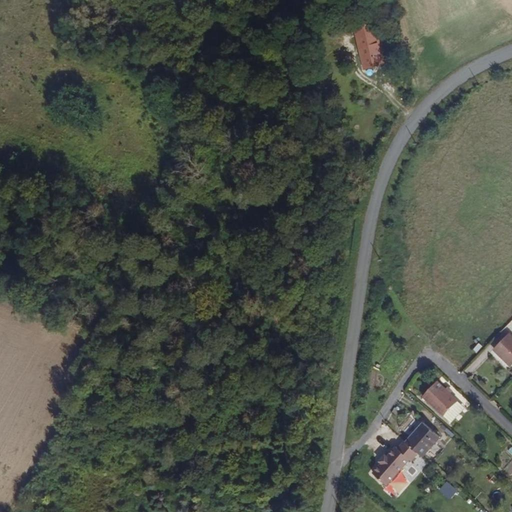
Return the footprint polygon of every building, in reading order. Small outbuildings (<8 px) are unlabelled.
[(382,61),(373,20),(352,24),(360,65),(382,61)] [(496,363),(511,345),(511,342),(506,336),(487,356),(496,363)] [(499,367),(511,353),(511,345),(496,363),(499,367)] [(511,377),(511,355),(501,367),(511,377)] [(458,401),(437,382),(423,397),(444,416),(458,401)] [(422,457),(439,438),(424,423),(406,442),(422,457)]
